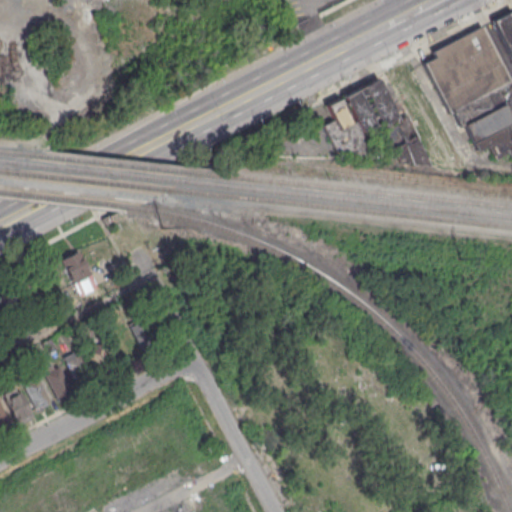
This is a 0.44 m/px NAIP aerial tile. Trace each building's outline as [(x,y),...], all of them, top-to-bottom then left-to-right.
[(511,11),(491,21),(511,65),(511,11)] [(422,63),(449,113),(453,111),(461,126),(464,124),(478,152),(489,146),(496,160),(510,153),(511,157),(511,88),(479,27),(431,52),(433,57),(422,63)] [(362,87),(401,161),(431,164),(403,112),(396,116),(376,80),(362,87)] [(325,105),(340,97),(373,158),(339,155),(323,125),(332,120),(325,105)] [(72,283),(59,260),(76,251),(88,273),(72,283)] [(0,313),(35,302),(29,283),(0,292),(0,313)] [(140,350),(126,323),(138,316),(152,343),(140,350)] [(82,336),(76,325),(88,319),(94,330),(82,336)] [(47,352),(42,343),(51,338),(56,348),(47,352)] [(100,376),(86,350),(100,342),(114,368),(100,376)] [(79,388),(64,362),(78,354),(93,380),(79,388)] [(56,401),(41,373),(56,365),(71,393),(56,401)] [(34,412),(20,385),(36,376),(50,404),(34,412)] [(15,423),(0,394),(16,386),(30,415),(15,423)] [(0,429),(0,405),(10,425),(0,429)]
